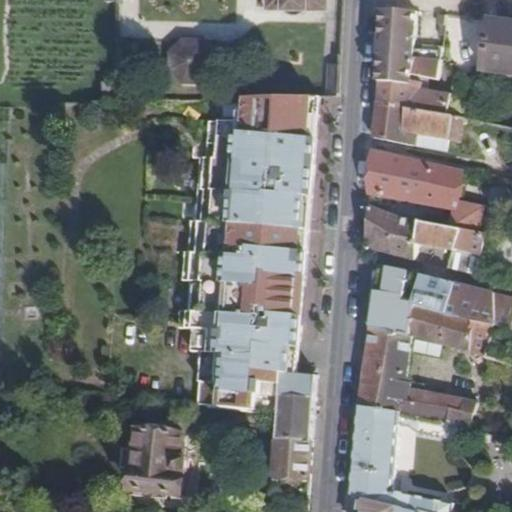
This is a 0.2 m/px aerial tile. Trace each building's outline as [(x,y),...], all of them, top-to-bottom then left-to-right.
[(269,0),(269,7),(286,8),(287,9),(291,12),(293,13),(298,14),(301,13),(304,12),(306,10),(308,8),(327,9),(327,0),(269,0)] [(384,10),(380,84),(411,84),(413,75),(439,80),(441,60),(442,54),(415,51),(418,14),(384,10)] [(472,59),(472,61),(477,61),(478,24),(452,23),(451,58),(472,59)] [(485,73),(511,76),(511,25),(493,23),(485,73)] [(182,88),(202,88),(216,74),(217,53),(203,40),(182,40),(168,54),(168,74),(182,88)] [(340,96),(341,68),(329,67),(327,97),(340,96)] [(422,85),(411,84),(380,84),(377,106),(378,106),(449,118),(452,97),(421,90),(422,85)] [(292,330),(303,330),(314,178),(309,178),(310,166),(315,166),(319,97),(245,100),(242,122),(210,124),(208,147),(198,146),(194,149),(192,161),(200,162),(195,224),(191,224),(187,256),(184,256),(181,284),(192,285),(190,315),(179,314),(178,331),(193,332),(191,355),(201,355),(197,407),(260,412),(260,397),(265,398),(266,385),(284,386),(285,376),(300,376),(301,362),(296,362),(296,347),(291,343),(292,330)] [(449,118),(466,122),(511,131),(511,110),(452,97),(449,118)] [(422,147),(450,151),(452,140),(462,142),(466,122),(449,118),(378,106),(377,106),(374,137),(422,147)] [(370,196),(457,212),(458,206),(465,171),(373,149),(370,196)] [(452,231),(462,233),(478,236),(484,212),(458,206),(457,212),(452,231)] [(417,263),(419,246),(422,224),(419,224),(370,207),(368,243),(374,252),(417,263)] [(452,231),(422,224),(419,246),(449,253),(457,253),(462,233),(452,231)] [(457,253),(449,253),(444,269),(478,277),(488,239),(478,236),(462,233),(457,253)] [(407,293),(411,274),(385,267),(375,330),(412,338),(416,306),(417,306),(420,296),(407,293)] [(463,287),(425,278),(420,296),(417,306),(455,316),(463,287)] [(511,299),(463,287),(455,316),(498,326),(511,329),(511,299)] [(362,408),(364,408),(399,415),(448,423),(447,425),(471,432),(479,405),(464,399),(408,390),(415,338),(487,356),(498,326),(455,316),(417,306),(416,306),(412,338),(375,330),(362,408)] [(301,362),(303,330),(292,330),(291,343),(296,347),(296,362),(301,362)] [(314,444),(320,378),(300,376),(285,376),(284,386),(282,419),(281,442),(314,444)] [(393,494),(399,415),(364,408),(354,497),(367,500),(422,511),(452,511),(454,507),(393,494)] [(188,438),(141,434),(135,491),(182,496),(188,438)] [(312,480),(314,444),(281,442),(279,477),(312,480)] [(422,511),(367,500),(364,511),(422,511)]
